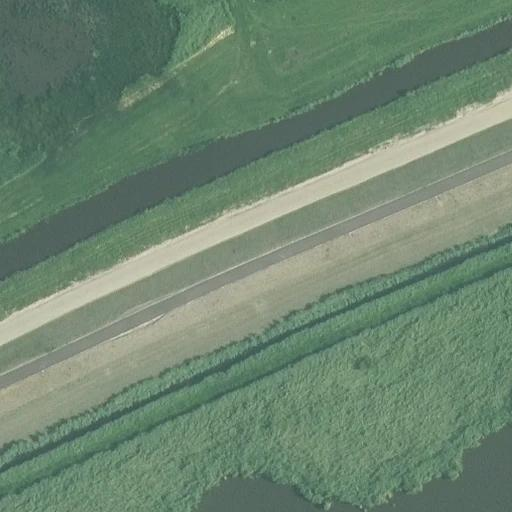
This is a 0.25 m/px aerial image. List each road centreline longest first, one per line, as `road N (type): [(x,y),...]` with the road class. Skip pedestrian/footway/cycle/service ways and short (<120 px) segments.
road 1 (tertiary): [(0,336),(511,107)]
road 2 (track): [(202,133),(495,0)]
